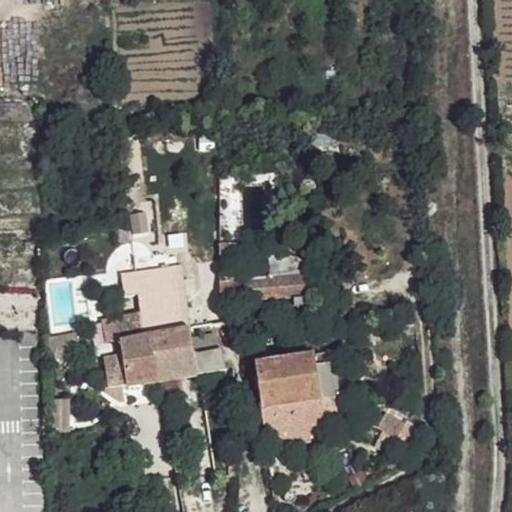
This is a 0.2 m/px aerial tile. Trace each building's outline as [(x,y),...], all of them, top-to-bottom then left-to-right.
[(131,226),(117,227),(119,242),(133,240),(131,226)] [(141,311),(116,316),(121,354),(105,358),(111,388),(160,377),(225,364),(222,345),(198,350),(194,333),(176,266),(139,274),(145,305),(141,306),(141,311)] [(312,275),(234,280),(233,298),(312,295),(312,275)] [(219,328),(194,333),(198,350),(222,345),(219,328)] [(316,351),(256,358),(261,404),(321,396),(318,369),(316,351)] [(334,367),(318,369),(321,396),(337,394),(334,367)] [(321,396),(261,404),(262,428),(325,422),(321,396)]
